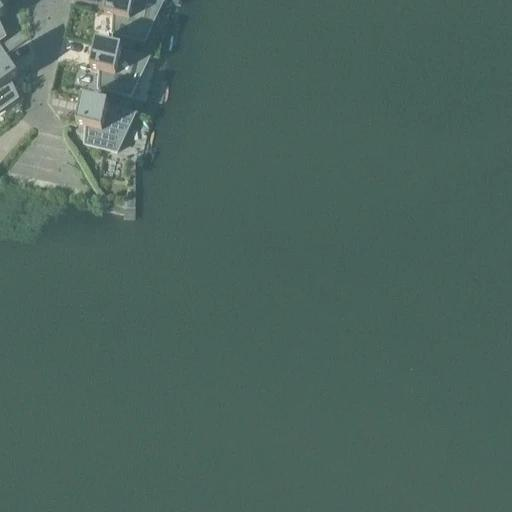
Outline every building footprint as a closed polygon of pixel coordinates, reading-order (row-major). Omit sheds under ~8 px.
[(108,0),(104,16),(114,19),(113,36),(144,44),(163,4),(148,0),(108,0)] [(114,40),(112,50),(123,53),(125,43),(114,40)] [(112,50),(97,46),(91,72),(100,74),(99,92),(131,99),(149,59),(123,53),(112,50)] [(0,59),(0,113),(17,101),(10,85),(18,79),(3,58),(0,59)] [(98,94),(95,105),(107,108),(110,97),(98,94)] [(95,105),(83,102),(77,128),(86,130),(85,147),(117,155),(136,115),(107,108),(95,105)]
